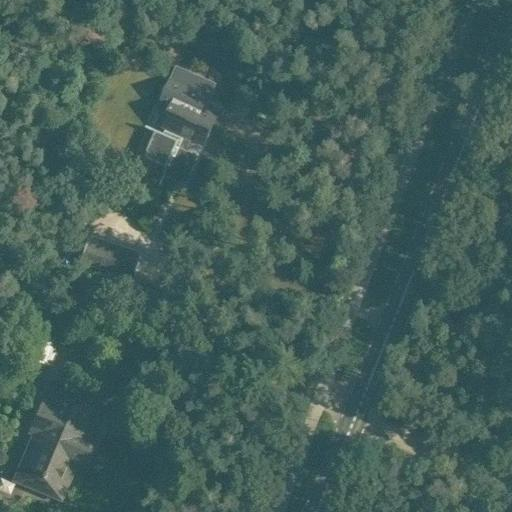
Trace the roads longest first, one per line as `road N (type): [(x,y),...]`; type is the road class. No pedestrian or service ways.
road 1 (secondary): [(338,424),(511,4)]
road 2 (residential): [(511,494),(338,424)]
